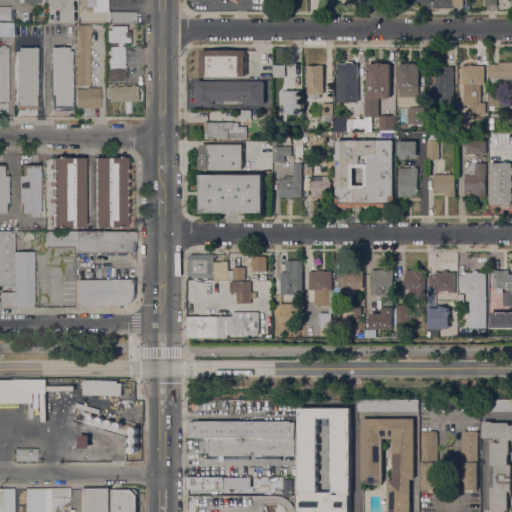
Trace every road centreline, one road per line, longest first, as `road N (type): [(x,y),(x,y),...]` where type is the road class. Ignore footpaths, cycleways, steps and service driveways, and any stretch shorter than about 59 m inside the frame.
road 1 (residential): [(511,233),(160,232)]
road 2 (residential): [(511,28),(160,28)]
road 3 (residential): [(160,472),(0,472)]
road 4 (residential): [(160,135),(0,135)]
road 5 (residential): [(159,321),(0,321)]
